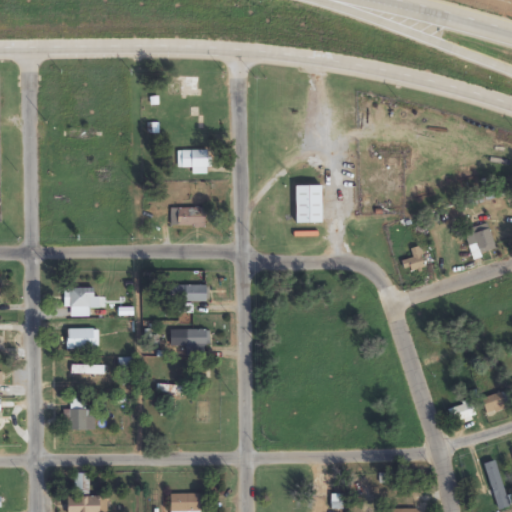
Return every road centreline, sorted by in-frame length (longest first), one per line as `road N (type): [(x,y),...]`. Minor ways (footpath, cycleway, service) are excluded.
road 1 (residential): [(0,250),(231,249),(267,259),(342,259),(365,265),(399,299),(511,262)]
road 2 (tertiary): [(0,48),(236,51),(334,64),(511,111)]
road 3 (residential): [(511,418),(440,442),(239,456),(0,459)]
road 4 (residential): [(37,511),(31,48)]
road 5 (residential): [(239,511),(231,249),(236,51)]
road 6 (residential): [(453,511),(440,442),(386,291)]
road 7 (motorway): [(319,0),(511,71)]
road 8 (motorway): [(387,0),(511,33)]
